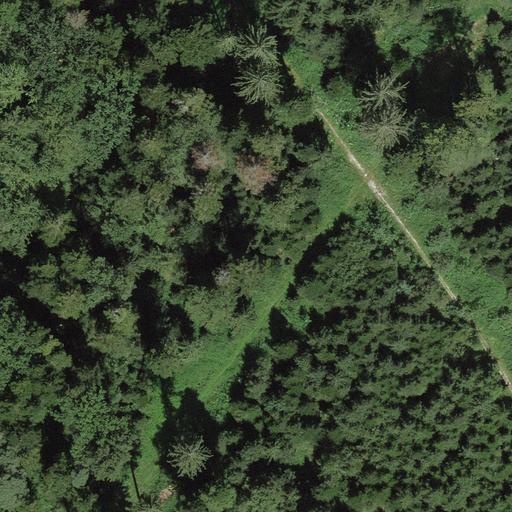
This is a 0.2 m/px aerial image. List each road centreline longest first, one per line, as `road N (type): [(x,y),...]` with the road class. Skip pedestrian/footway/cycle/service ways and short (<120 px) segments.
road 1 (track): [(223,0),(368,179),(511,390)]
road 2 (track): [(104,511),(368,179)]
